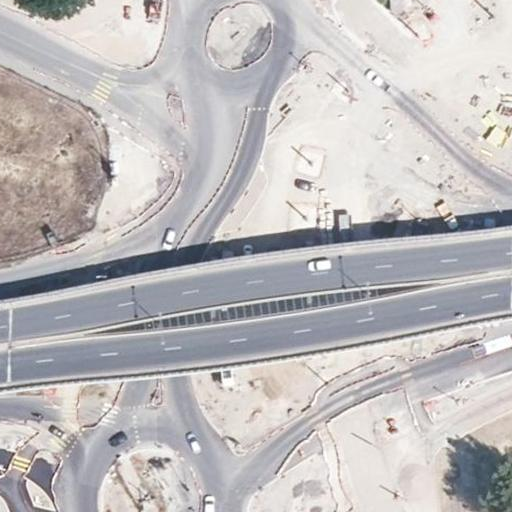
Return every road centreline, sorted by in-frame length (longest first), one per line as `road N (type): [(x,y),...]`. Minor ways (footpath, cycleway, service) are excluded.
road 1 (primary): [(511,253),(274,280),(0,327)]
road 2 (primary): [(0,367),(252,339),(511,296)]
road 3 (secondary): [(188,445),(171,330),(182,268),(239,179),(275,62)]
road 4 (primary): [(216,504),(282,439),(436,356),(511,336)]
road 5 (primary): [(511,187),(343,46),(309,0)]
road 6 (secondary): [(189,204),(165,247),(141,374),(113,443)]
road 7 (primary): [(189,204),(95,263),(0,284)]
road 8 (secondary): [(212,81),(218,139),(189,204)]
